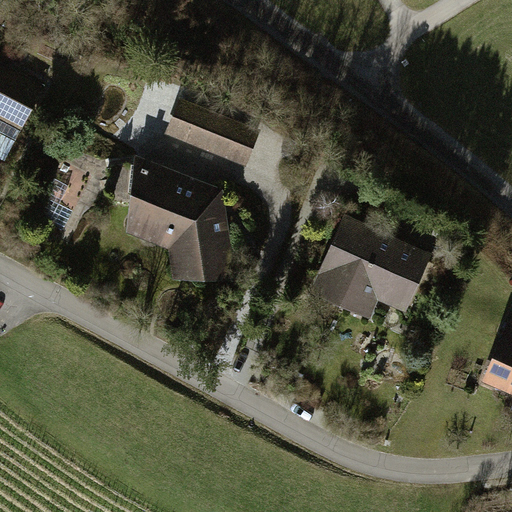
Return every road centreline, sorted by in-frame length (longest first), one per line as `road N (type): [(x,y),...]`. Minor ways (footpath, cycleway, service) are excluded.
road 1 (residential): [(511,464),(419,471),(360,461),(0,269)]
road 2 (residential): [(377,93),(511,204)]
road 3 (residential): [(245,0),(377,93)]
road 4 (residential): [(465,0),(416,30),(377,93)]
